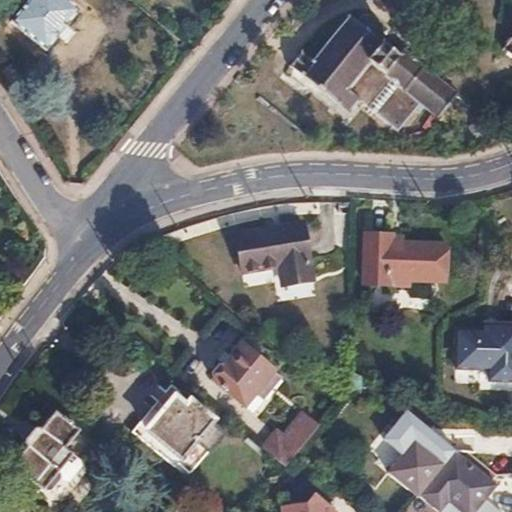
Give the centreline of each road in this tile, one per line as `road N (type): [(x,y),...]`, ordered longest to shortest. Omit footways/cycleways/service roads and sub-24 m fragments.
road 1 (residential): [(110,213),(289,175),(443,181),(511,165)]
road 2 (residential): [(110,213),(149,150),(271,0)]
road 3 (residential): [(0,360),(88,240)]
road 4 (residential): [(0,129),(51,207),(88,240)]
